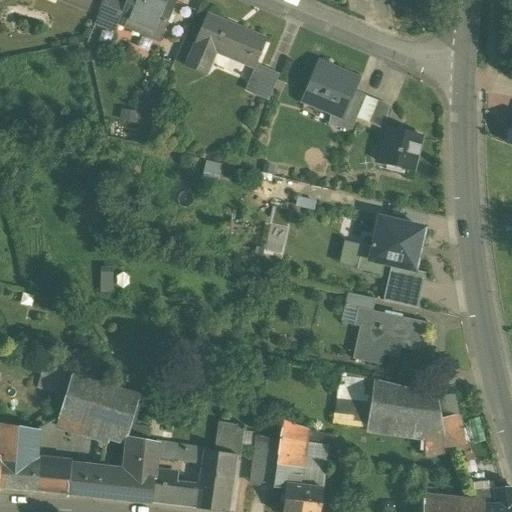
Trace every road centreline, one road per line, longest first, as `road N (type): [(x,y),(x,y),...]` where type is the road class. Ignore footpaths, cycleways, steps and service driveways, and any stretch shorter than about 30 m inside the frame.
road 1 (tertiary): [(465,68),(464,211),(477,326),(511,453)]
road 2 (residential): [(286,0),(465,68)]
